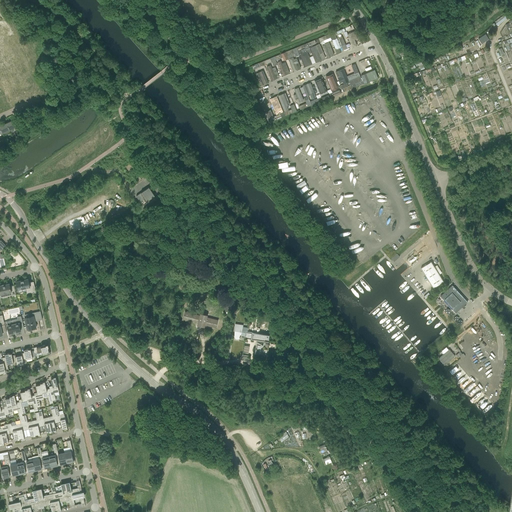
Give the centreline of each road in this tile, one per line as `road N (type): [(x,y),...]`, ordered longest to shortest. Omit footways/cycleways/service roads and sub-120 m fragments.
road 1 (unclassified): [(259,511),(232,452),(103,335),(0,194)]
road 2 (unknown): [(347,121),(292,158),(361,243),(375,247),(402,221),(381,160)]
road 3 (unclassified): [(492,291),(462,247),(379,50)]
road 4 (residential): [(375,40),(266,85),(270,94),(379,50)]
road 5 (track): [(201,362),(206,371),(250,385),(327,395),(372,371)]
